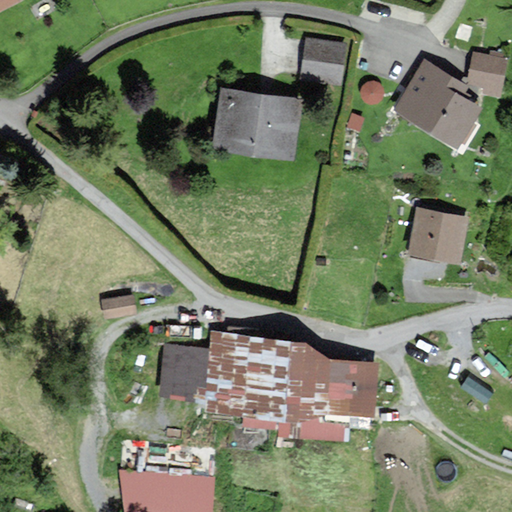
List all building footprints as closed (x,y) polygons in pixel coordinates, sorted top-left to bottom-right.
[(307,38),(304,79),(340,82),(344,41),(307,38)] [(476,88),(503,92),(507,57),(481,54),(476,88)] [(425,62),(397,109),(457,144),(479,107),(459,96),(465,86),(425,62)] [(223,90),(216,148),(296,157),(303,99),(223,90)] [(419,209),(412,254),(459,261),(466,216),(419,209)] [(310,343),(211,334),(209,349),(167,345),(162,394),(210,398),(208,419),(279,426),(278,433),(346,440),(347,428),(369,430),(375,363),(309,356),(310,343)] [(122,511),(213,511),(215,469),(124,466),(122,511)]
